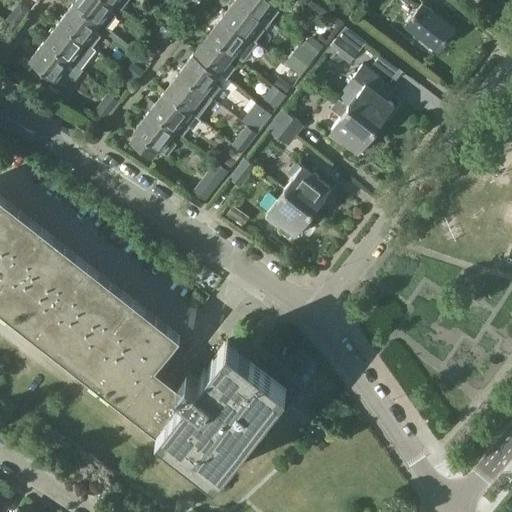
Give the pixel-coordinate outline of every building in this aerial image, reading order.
[(113,0),(75,0),(75,1),(101,21),(108,26),(118,13),(111,8),(115,2),(113,0)] [(234,0),(225,13),(257,37),(264,29),(258,24),(265,15),(271,20),(272,19),(247,0),(234,0)] [(247,0),(272,19),(280,8),(274,3),(276,0),(247,0)] [(438,47),(455,25),(422,0),(405,22),(438,47)] [(30,9),(20,1),(5,20),(16,28),(30,9)] [(75,1),(60,21),(92,46),(102,33),(95,28),(101,21),(75,1)] [(260,39),(257,37),(225,13),(210,32),(236,52),(244,59),(260,39)] [(60,21),(46,39),(81,66),(95,48),(92,46),(60,21)] [(165,43),(173,33),(163,25),(155,35),(165,43)] [(236,52),(210,32),(195,52),(221,72),(228,77),(237,65),(230,60),(236,52)] [(359,49),(340,35),(332,46),(331,45),(325,53),(332,58),(338,50),(351,60),(359,49)] [(314,38),(307,48),(315,55),(316,53),(323,45),(321,44),(314,38)] [(46,39),(30,60),(35,63),(63,85),(70,76),(75,80),(84,69),(81,67),(81,66),(46,39)] [(301,74),(315,55),(307,48),(305,47),(290,66),(301,74)] [(156,53),(150,49),(145,56),(150,60),(156,53)] [(221,72),(195,52),(181,71),(213,96),(222,85),(215,80),(221,72)] [(125,72),(126,72),(135,79),(136,80),(144,70),(133,62),(125,72)] [(385,113),(393,103),(384,95),(391,86),(361,63),(353,75),(354,76),(338,97),(347,104),(378,127),(379,128),(388,116),(385,113)] [(166,90),(199,115),(214,96),(213,96),(181,71),(166,90)] [(120,80),(129,87),(135,79),(126,72),(125,72),(119,80),(120,80)] [(288,94),(294,86),(280,75),(274,83),(288,94)] [(274,83),(263,97),(277,108),(288,94),(274,83)] [(151,109),(177,129),(184,134),(192,124),(195,127),(202,118),(199,115),(166,90),(151,109)] [(108,92),(93,112),(104,120),(119,101),(108,92)] [(341,115),(331,128),(333,130),(330,134),(342,143),(345,139),(360,150),(361,149),(364,151),(373,140),(370,138),(378,127),(347,104),(338,97),(330,107),(341,115)] [(256,101),(242,120),(247,124),(256,131),(257,132),(258,132),(271,113),(263,106),(256,101)] [(275,117),(297,133),(305,123),(283,107),(275,117)] [(177,129),(151,109),(136,130),(139,132),(132,142),(153,157),(160,148),(170,155),(179,142),(171,136),(177,129)] [(297,133),(275,117),(268,127),(290,143),(297,133)] [(243,151),(257,132),(256,131),(247,124),(232,143),(243,151)] [(231,167),(237,159),(227,153),(219,162),(229,169),(231,167)] [(231,177),(240,184),(256,164),(246,157),(231,177)] [(205,201),(229,169),(219,162),(216,160),(192,192),(205,201)] [(285,188),(314,208),(316,210),(326,198),(322,195),(330,186),(297,160),(289,170),(294,174),(283,187),(285,188)] [(314,208),(285,188),(268,210),(270,212),(265,218),(277,227),(282,221),(296,232),(298,230),(300,232),(310,221),(306,218),(314,208)] [(156,364),(180,333),(0,190),(0,306),(215,477),(260,420),(270,429),(303,388),(254,349),(248,356),(237,347),(226,338),(196,377),(186,370),(177,380),(156,364)]
